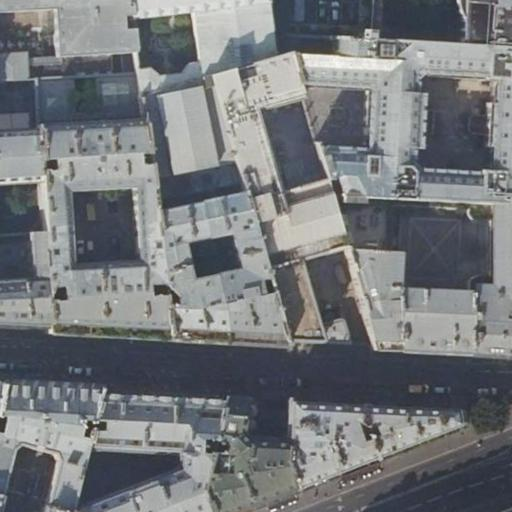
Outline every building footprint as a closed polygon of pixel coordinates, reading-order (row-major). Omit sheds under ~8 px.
[(0,0),(0,81),(34,80),(111,75),(110,54),(133,52),(129,18),(126,0),(0,0)] [(126,0),(129,18),(189,11),(195,62),(186,62),(180,70),(180,73),(153,76),(153,73),(146,67),(135,68),(138,97),(207,76),(270,60),(263,0),(126,0)] [(511,0),(372,0),(370,41),(511,48),(511,0)] [(511,48),(370,41),(282,36),(287,55),(300,100),(323,178),(328,196),(360,197),(360,184),(381,185),(380,198),(466,203),(511,205),(511,48)] [(287,55),(270,60),(207,76),(238,182),(241,194),(283,340),(285,340),(335,343),(352,344),(352,342),(348,342),(343,322),(340,320),(338,319),(316,325),(297,261),(322,253),(323,255),(343,249),(328,196),(323,178),(277,192),(253,112),(300,100),(287,55)] [(238,182),(207,76),(138,97),(141,120),(151,200),(177,194),(180,207),(196,203),(212,200),(209,188),(238,182)] [(37,127),(39,155),(40,183),(43,233),(48,328),(48,334),(110,337),(168,340),(163,295),(146,297),(145,285),(161,284),(153,212),(151,200),(141,120),(37,127)] [(0,133),(0,157),(39,155),(37,131),(0,133)] [(0,184),(40,183),(39,155),(0,157),(0,184)] [(285,346),(283,340),(241,194),(212,200),(196,203),(226,343),(240,344),(273,346),(285,346)] [(392,250),(395,204),(466,208),(466,203),(380,198),(360,197),(328,196),(343,249),(392,250)] [(196,203),(180,207),(153,212),(161,284),(163,295),(168,340),(192,342),(226,343),(196,203)] [(511,205),(466,203),(466,208),(470,208),(470,216),(471,217),(473,219),(475,220),(490,220),(489,276),(477,276),(476,277),(472,280),(471,282),(471,293),(468,292),(468,294),(469,356),(511,358),(511,205)] [(0,325),(48,328),(43,233),(0,235),(0,325)] [(469,356),(468,294),(468,292),(396,291),(398,254),(392,254),(399,352),(436,354),(469,356)] [(51,382),(3,380),(0,390),(0,492),(11,449),(16,444),(52,454),(56,462),(48,493),(71,500),(84,450),(99,390),(100,385),(51,382)] [(160,393),(99,390),(84,450),(92,450),(92,452),(111,453),(111,452),(175,455),(175,468),(98,497),(98,498),(69,509),(68,511),(206,511),(199,491),(208,455),(197,454),(198,439),(212,440),(223,397),(160,393)] [(245,398),(223,397),(212,440),(212,442),(222,443),(222,453),(209,453),(208,455),(199,491),(206,511),(239,511),(255,506),(266,502),(294,491),(284,463),(285,440),(265,439),(265,437),(246,436),(246,438),(244,437),(245,398)] [(287,400),(285,440),(284,463),(294,491),(330,477),(339,473),(368,462),(394,452),(466,424),(464,410),(380,405),(327,402),(287,400)] [(368,462),(339,473),(340,476),(341,481),(371,469),(368,462)] [(296,497),(294,491),(266,502),(268,508),(296,497)] [(0,499),(0,511),(68,511),(69,509),(71,500),(48,493),(44,508),(42,507),(40,511),(0,511),(0,503),(1,500),(0,499)]
